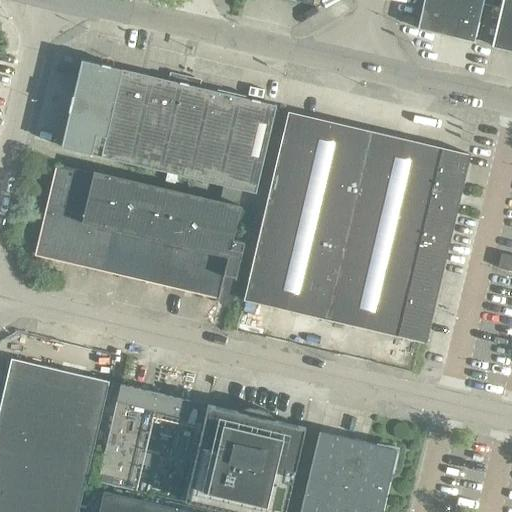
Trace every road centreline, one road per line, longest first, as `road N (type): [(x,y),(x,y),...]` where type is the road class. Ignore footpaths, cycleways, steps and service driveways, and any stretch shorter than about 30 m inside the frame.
road 1 (unclassified): [(511,420),(0,294)]
road 2 (unclassified): [(360,59),(101,0)]
road 3 (unclassified): [(511,96),(360,59)]
road 4 (unclassified): [(0,147),(31,0)]
